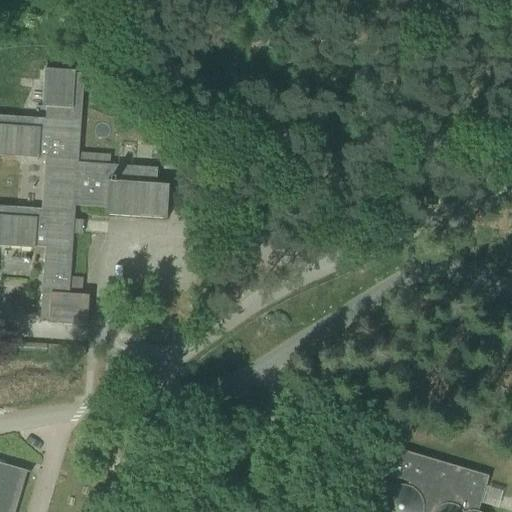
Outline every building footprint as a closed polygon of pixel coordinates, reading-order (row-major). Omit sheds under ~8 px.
[(49,323),(87,325),(89,295),(82,294),(69,293),(70,278),(75,206),(106,208),(105,214),(167,219),(170,184),(157,183),(158,168),(78,162),(85,74),(75,73),(76,70),(45,68),(42,106),(46,107),(46,119),(0,115),(0,155),(39,158),(39,156),(45,157),(42,209),(0,205),(0,245),(35,248),(36,246),(45,247),(40,319),(49,320),(49,323)] [(70,278),(69,293),(82,294),(83,279),(70,278)] [(108,455),(111,469),(122,476),(134,473),(142,462),(139,449),(128,442),(115,445),(108,455)] [(479,511),(478,511),(489,476),(401,450),(398,460),(381,455),(376,472),(408,482),(409,483),(408,485),(407,485),(402,485),(398,485),(395,486),(391,487),(388,489),(385,492),(383,495),(381,498),(380,502),(379,505),(379,509),(379,511),(479,511)] [(0,511),(15,511),(27,471),(0,463),(0,511)]
